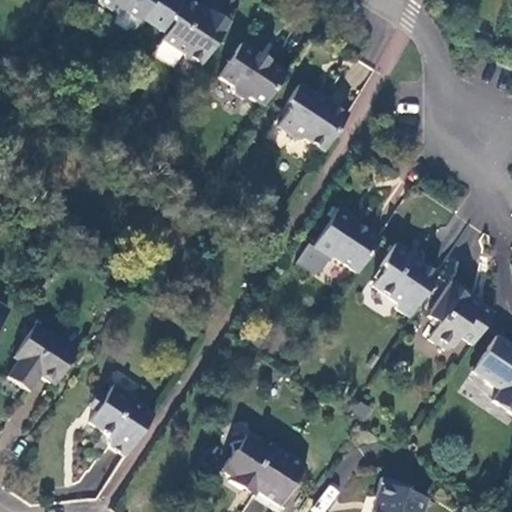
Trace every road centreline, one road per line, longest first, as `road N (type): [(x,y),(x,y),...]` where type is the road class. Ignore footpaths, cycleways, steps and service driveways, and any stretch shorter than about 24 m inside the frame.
road 1 (unknown): [(501,94),(498,218),(511,312)]
road 2 (residential): [(383,0),(410,15),(434,45),(439,75),(511,97)]
